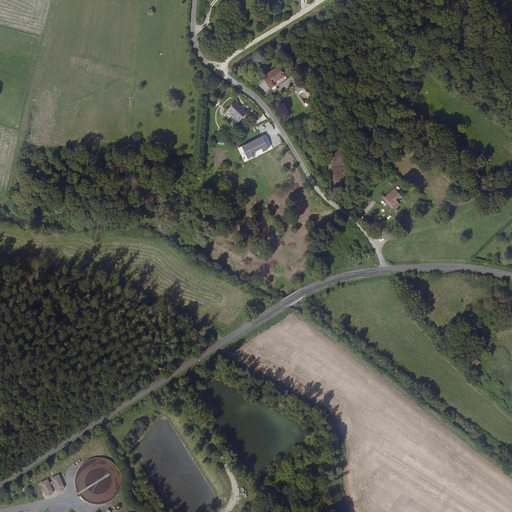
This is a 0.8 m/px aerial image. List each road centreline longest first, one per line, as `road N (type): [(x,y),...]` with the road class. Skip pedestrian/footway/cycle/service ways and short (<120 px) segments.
road 1 (tertiary): [(385,270),(304,291),(0,482)]
road 2 (residential): [(214,70),(265,109),(314,187),(369,239),(385,270)]
road 3 (track): [(0,206),(70,258),(225,340)]
road 4 (track): [(0,204),(57,0)]
road 5 (track): [(373,244),(511,178)]
road 6 (residential): [(214,70),(325,0)]
road 7 (tertiary): [(511,277),(456,267),(385,270)]
